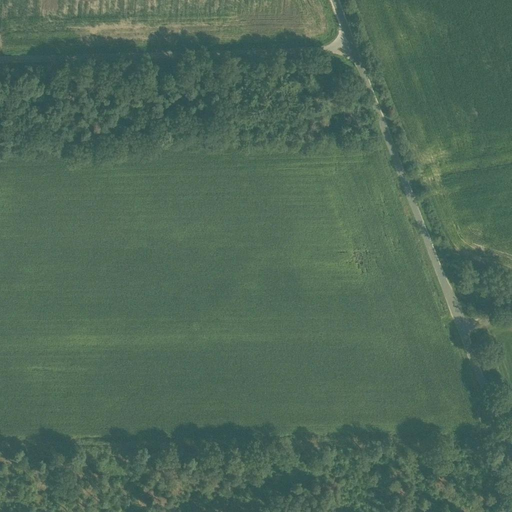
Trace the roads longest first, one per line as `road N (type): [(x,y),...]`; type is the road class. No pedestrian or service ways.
road 1 (unclassified): [(352,43),(511,453)]
road 2 (unclassified): [(0,53),(352,43)]
